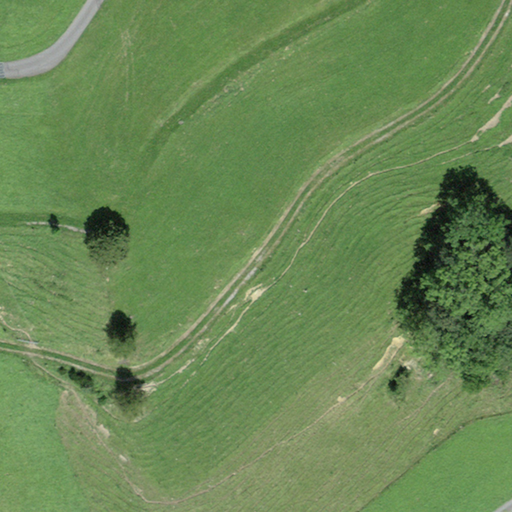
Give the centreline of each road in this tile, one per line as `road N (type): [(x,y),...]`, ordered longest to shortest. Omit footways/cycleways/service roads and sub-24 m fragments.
road 1 (track): [(0,345),(121,374),(174,351),(317,179),(456,79),(507,0)]
road 2 (track): [(353,0),(211,87),(161,138),(104,224),(0,221)]
road 3 (unclassified): [(96,0),(55,52),(0,67)]
